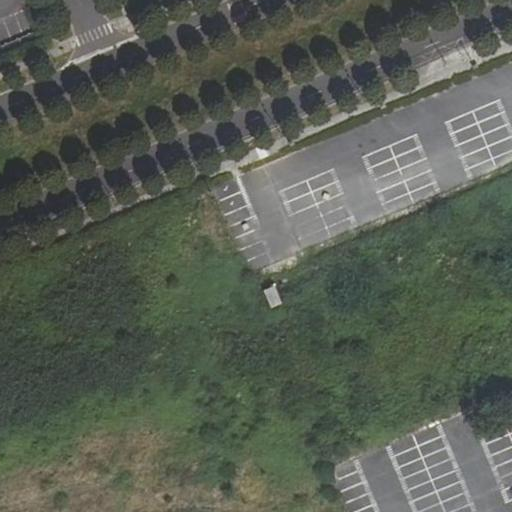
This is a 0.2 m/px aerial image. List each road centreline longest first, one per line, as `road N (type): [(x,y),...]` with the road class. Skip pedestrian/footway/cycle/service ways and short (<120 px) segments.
road 1 (unclassified): [(0,224),(511,10)]
road 2 (unclassified): [(257,0),(0,108)]
